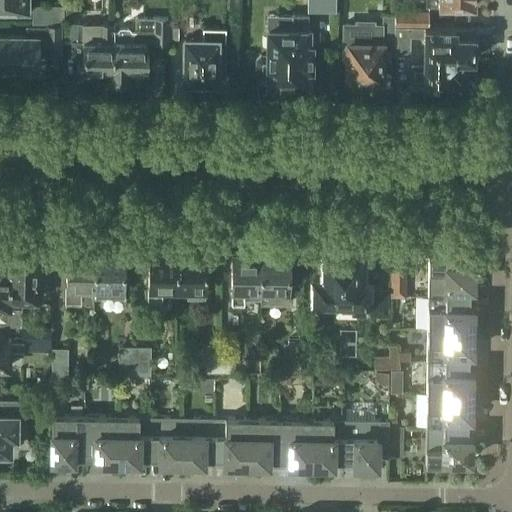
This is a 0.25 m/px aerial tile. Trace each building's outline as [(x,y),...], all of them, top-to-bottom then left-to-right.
[(76,18),(76,0),(63,0),(63,18),(76,18)] [(308,0),(308,9),(335,10),(334,0),(308,0)] [(33,5),(33,20),(62,21),(63,5),(33,5)] [(395,46),(394,46),(394,53),(410,53),(410,35),(424,35),(423,65),(411,64),(410,82),(423,82),(422,84),(429,84),(430,85),(434,86),(437,86),(440,84),(446,85),(446,66),(454,58),(473,58),(473,52),(474,50),(474,48),(474,47),(474,44),(474,42),(473,41),(474,26),(428,25),(428,10),(395,9),(395,14),(395,25),(395,46)] [(303,65),(310,65),(311,43),(308,43),(308,12),(292,12),(291,27),(268,27),(268,33),(266,36),(266,40),(268,43),(267,54),(261,54),(256,60),(256,68),(261,73),(267,73),(267,81),(271,81),(275,82),(280,82),(282,81),(303,81),(303,65)] [(381,45),(394,46),(395,46),(395,25),(395,14),(382,14),(382,36),(357,35),(357,41),(343,41),(342,58),(347,58),(347,76),(348,76),(348,82),(363,82),(380,83),(380,76),(381,76),(381,45)] [(109,68),(109,78),(129,79),(129,69),(146,69),(146,39),(154,39),(154,42),(168,42),(169,15),(136,15),(136,30),(131,30),(128,27),(120,27),(117,30),(113,30),(112,40),(111,40),(111,68),(109,68)] [(72,39),(72,55),(83,56),(83,68),(109,68),(111,68),(111,40),(112,40),(113,30),(113,23),(100,23),(83,23),(83,40),(72,39)] [(0,61),(19,62),(19,67),(36,67),(37,47),(47,47),(47,55),(59,55),(60,25),(26,24),(26,34),(0,33),(0,61)] [(226,26),(203,26),(203,37),(185,37),(184,79),(202,80),(202,83),(214,83),(214,80),(216,80),(216,78),(225,78),(226,26)] [(5,254),(5,259),(9,259),(9,306),(22,306),(22,304),(21,304),(21,297),(40,298),(40,277),(36,277),(37,250),(16,250),(16,255),(5,254)] [(95,286),(95,250),(67,250),(67,254),(65,254),(65,263),(67,263),(66,300),(79,300),(80,286),(95,286)] [(124,251),(95,250),(95,286),(95,294),(123,295),(124,251)] [(340,254),(340,250),(327,250),(327,254),(323,254),(322,278),(313,278),(312,300),(355,301),(354,312),(385,312),(386,291),(368,290),(368,264),(367,264),(367,265),(362,265),(362,254),(340,254)] [(177,288),(178,252),(149,251),(149,255),(147,255),(147,265),(149,265),(148,301),(160,302),(161,287),(177,288)] [(206,252),(178,252),(177,288),(205,288),(206,252)] [(243,289),(260,289),(261,253),(232,252),(232,256),(230,256),(230,266),(232,266),(231,300),(243,301),(243,289)] [(260,289),(260,302),(261,299),(268,299),(268,302),(288,302),(289,253),(261,253),(260,289)] [(429,256),(428,295),(472,296),(473,262),(458,262),(458,256),(444,256),(443,255),(442,255),(441,254),(439,254),(438,254),(437,254),(435,255),(434,256),(429,256)] [(0,324),(22,325),(22,306),(9,306),(9,259),(5,259),(0,259),(0,324)] [(392,259),(391,294),(405,294),(405,259),(392,259)] [(428,295),(428,327),(472,328),(472,296),(428,295)] [(50,327),(23,326),(23,335),(50,335),(50,327)] [(428,327),(427,360),(471,360),(472,328),(428,327)] [(0,365),(9,366),(9,349),(23,349),(23,339),(9,338),(9,335),(0,334),(0,365)] [(202,371),(217,372),(218,344),(202,343),(202,371)] [(284,371),(299,371),(300,343),(284,343),(284,371)] [(218,344),(217,372),(233,372),(234,344),(218,344)] [(119,373),(134,373),(134,345),(119,345),(119,373)] [(134,345),(134,373),(150,373),(151,346),(134,345)] [(68,347),(52,347),(52,375),(68,375),(68,347)] [(406,350),(400,350),(400,359),(410,359),(410,354),(406,350)] [(373,355),(374,369),(390,369),(400,368),(399,359),(398,354),(388,355),(373,355)] [(427,360),(427,392),(471,393),(471,360),(427,360)] [(376,370),(376,378),(381,382),(388,382),(388,370),(376,370)] [(344,371),(331,371),(331,383),(344,383),(344,371)] [(291,372),(280,372),(280,383),(291,383),(291,372)] [(63,376),(52,376),(52,385),(63,385),(63,376)] [(390,383),(390,391),(402,391),(402,383),(390,383)] [(27,385),(27,393),(42,393),(42,385),(27,385)] [(427,392),(426,424),(470,425),(471,393),(427,392)] [(0,450),(9,450),(9,435),(16,435),(16,414),(23,414),(23,398),(0,397),(0,450)] [(51,457),(84,458),(85,414),(52,413),(51,457)] [(84,458),(116,458),(117,414),(85,414),(84,458)] [(116,458),(149,459),(150,415),(117,414),(116,458)] [(149,459),(181,459),(182,416),(150,415),(149,459)] [(181,459),(214,460),(214,416),(182,416),(181,459)] [(214,460),(246,461),(247,417),(214,416),(214,460)] [(246,461),(278,461),(279,417),(247,417),(246,461)] [(278,461),(311,462),(311,418),(279,417),(278,461)] [(311,462),(343,462),(344,418),(311,418),(311,462)] [(344,418),(343,462),(376,463),(376,456),(388,456),(389,438),(389,425),(389,419),(344,418)] [(470,425),(426,424),(425,464),(431,464),(432,464),(433,465),(434,465),(435,466),(437,466),(438,465),(440,465),(441,464),(454,464),(454,458),(469,458),(470,425)] [(389,425),(389,438),(400,438),(400,425),(389,425)]
